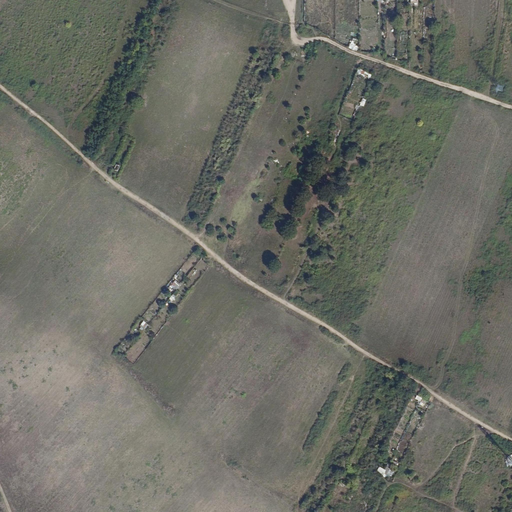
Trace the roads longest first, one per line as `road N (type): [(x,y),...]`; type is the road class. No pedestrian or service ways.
road 1 (track): [(511,440),(227,266),(0,85)]
road 2 (track): [(215,0),(298,37),(325,38),(511,109)]
road 3 (track): [(199,241),(294,30)]
road 4 (track): [(69,145),(72,121),(111,66),(131,0)]
